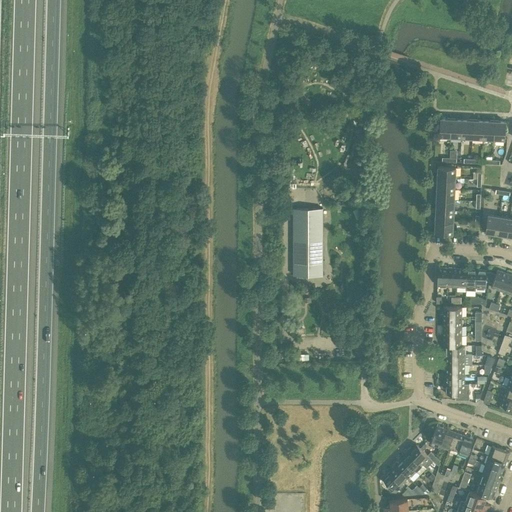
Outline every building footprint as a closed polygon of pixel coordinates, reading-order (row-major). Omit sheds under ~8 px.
[(450,136),(451,118),(440,118),(439,136),(450,136)] [(461,137),(462,119),(451,118),(450,136),(461,137)] [(472,137),(473,119),(462,119),(461,137),(472,137)] [(483,138),(484,120),(473,119),(472,137),(483,138)] [(494,138),(495,120),(484,120),(483,138),(494,138)] [(505,121),(495,120),(494,138),(505,139),(505,121)] [(323,141),(332,138),(327,123),(317,127),(323,141)] [(438,166),(437,176),(455,177),(456,166),(438,166)] [(455,188),(455,177),(437,176),(437,187),(455,188)] [(454,199),(455,188),(437,187),(436,198),(454,199)] [(454,210),(454,199),(436,198),(436,209),(454,210)] [(323,208),(293,208),(293,248),(293,275),(323,275),(323,249),(323,208)] [(453,221),(454,210),(436,209),(435,220),(453,221)] [(496,233),(499,215),(488,214),(485,231),(496,233)] [(507,235),(509,217),(499,215),(496,233),(507,235)] [(453,232),(453,221),(435,220),(435,231),(453,232)] [(446,286),(446,267),(437,267),(436,286),(446,286)] [(456,286),(456,268),(446,267),(446,286),(456,286)] [(465,287),(466,268),(456,268),(456,286),(465,287)] [(475,269),(466,268),(465,287),(465,290),(475,290),(475,287),(475,269)] [(486,269),(475,269),(475,287),(485,288),(486,269)] [(499,290),(506,272),(497,269),(495,272),(492,281),(490,286),(499,290)] [(508,293),(511,282),(511,274),(506,272),(499,290),(508,293)] [(443,306),(443,316),(461,316),(461,306),(443,306)] [(461,326),(461,316),(443,316),(442,326),(461,326)] [(461,335),(461,326),(442,326),(442,335),(461,335)] [(461,344),(461,335),(442,335),(442,345),(464,345),(464,344),(461,344)] [(464,354),(464,345),(442,345),(442,348),(445,348),(445,354),(464,354)] [(464,364),(464,354),(445,354),(445,360),(442,360),(442,364),(464,364)] [(464,374),(464,364),(442,364),(442,368),(445,368),(445,374),(464,374)] [(464,383),(464,374),(445,374),(445,379),(442,379),(442,383),(464,383)] [(464,383),(442,383),(442,386),(445,386),(445,393),(454,393),(454,399),(468,399),(469,383),(464,383)] [(511,388),(506,386),(503,395),(511,398),(511,388)] [(492,391),(486,389),(482,401),(483,402),(488,404),(492,391)] [(511,398),(503,395),(500,404),(511,408),(511,398)] [(438,446),(444,428),(436,425),(429,443),(438,446)] [(447,450),(453,431),(444,428),(438,446),(447,450)] [(456,453),(463,435),(453,431),(447,450),(456,453)] [(472,438),(463,435),(456,453),(466,456),(472,438)] [(409,446),(407,449),(422,464),(429,457),(427,455),(427,454),(416,444),(411,448),(409,446)] [(491,445),(488,454),(505,460),(508,451),(491,445)] [(422,464),(407,449),(404,451),(406,453),(402,458),(415,470),(422,464)] [(502,469),(505,460),(488,454),(485,463),(502,469)] [(439,460),(435,456),(434,456),(431,459),(436,464),(439,460)] [(415,470),(402,458),(398,462),(396,460),(393,463),(408,478),(415,470)] [(408,478),(393,463),(391,465),(393,467),(388,472),(401,485),(408,478)] [(502,469),(485,463),(481,472),(499,478),(502,469)] [(401,485),(388,472),(385,475),(382,473),(379,476),(395,491),(401,485)] [(495,488),(499,478),(481,472),(478,481),(495,488)] [(495,488),(478,481),(475,491),(492,497),(495,488)] [(453,499),(458,485),(454,484),(449,497),(453,499)] [(468,490),(464,501),(488,509),(489,504),(483,502),(485,496),(468,490)] [(383,507),(384,511),(408,510),(407,498),(389,500),(390,506),(383,507)] [(486,511),(488,509),(464,501),(461,511),(462,511),(479,511),(480,511),(486,511)]
